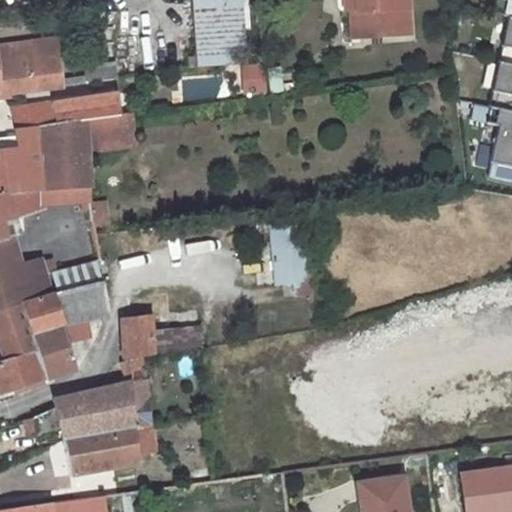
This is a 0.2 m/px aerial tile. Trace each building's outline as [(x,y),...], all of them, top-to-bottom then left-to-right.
[(247,68),(242,0),(191,0),(196,58),(189,59),(189,73),(197,71),(247,68)] [(407,36),(405,0),(339,0),(340,15),(348,15),(348,45),(362,45),(363,38),(407,36)] [(511,0),(493,0),(491,14),(506,18),(511,18),(511,0)] [(511,18),(506,18),(497,63),(511,66),(511,18)] [(0,96),(50,89),(62,88),(60,69),(64,68),(60,42),(0,49),(0,96)] [(511,66),(497,63),(487,108),(489,108),(511,112),(511,66)] [(85,85),(118,80),(116,65),(84,68),(85,85)] [(116,97),(52,105),(52,107),(11,112),(17,139),(0,141),(0,197),(22,195),(43,193),(38,127),(82,121),(117,117),(116,104),(116,97)] [(124,103),(116,104),(117,117),(126,115),(124,103)] [(511,168),(511,112),(489,108),(485,125),(498,127),(490,164),(511,168)] [(117,117),(82,121),(85,141),(132,134),(129,115),(126,115),(117,117)] [(82,121),(38,127),(43,193),(44,207),(88,188),(85,141),(82,121)] [(43,193),(22,195),(23,219),(45,210),(44,207),(43,193)] [(22,195),(0,197),(0,225),(2,225),(23,219),(22,195)] [(95,228),(112,226),(108,200),(91,203),(95,228)] [(310,224),(272,223),(271,294),(316,295),(317,280),(308,280),(310,224)] [(0,275),(18,269),(13,240),(6,242),(0,243),(0,275)] [(0,315),(50,299),(60,296),(57,287),(97,274),(94,263),(44,279),(38,262),(0,275),(0,315)] [(60,296),(99,283),(97,274),(57,287),(60,296)] [(108,318),(100,283),(99,283),(60,296),(50,299),(60,328),(108,318)] [(126,358),(201,346),(196,312),(184,314),(181,292),(128,300),(130,320),(126,321),(126,358)] [(50,299),(0,315),(0,351),(4,364),(36,354),(31,337),(60,328),(50,299)] [(11,392),(74,370),(60,328),(31,337),(36,354),(4,364),(0,365),(0,405),(14,401),(11,392)] [(331,361),(339,414),(383,407),(374,354),(331,361)] [(42,449),(66,437),(66,438),(133,429),(129,384),(53,401),(56,409),(26,421),(29,436),(38,436),(42,449)] [(128,430),(133,429),(66,438),(68,476),(132,464),(128,430)] [(511,466),(457,475),(461,511),(504,511),(511,511),(511,466)] [(403,511),(398,477),(358,483),(362,511),(403,511)] [(106,511),(105,497),(0,511),(106,511)]
